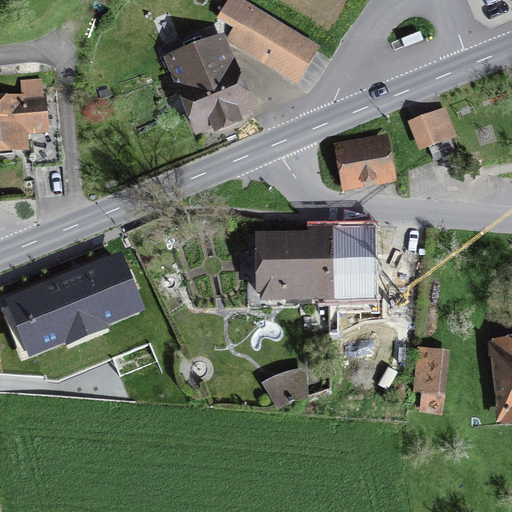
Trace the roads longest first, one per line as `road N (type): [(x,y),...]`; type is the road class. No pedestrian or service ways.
road 1 (secondary): [(268,146),(14,248)]
road 2 (unclassified): [(268,146),(322,202),(511,221)]
road 3 (secondary): [(511,48),(268,146)]
